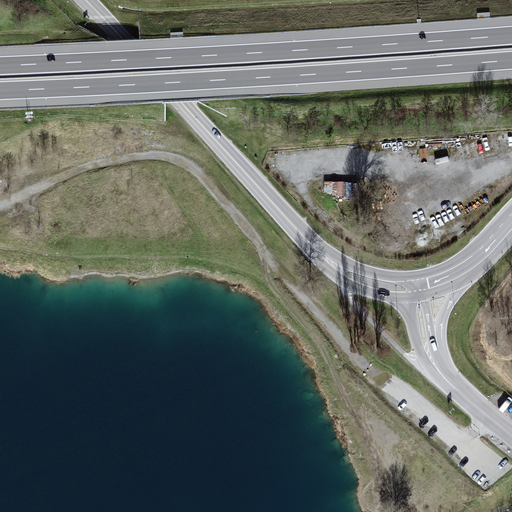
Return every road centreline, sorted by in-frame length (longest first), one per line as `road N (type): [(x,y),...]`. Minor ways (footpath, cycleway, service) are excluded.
road 1 (track): [(487,411),(466,439),(367,368),(192,162),(127,156),(38,183),(0,207)]
road 2 (motorway): [(511,34),(0,65)]
road 3 (motorway): [(0,91),(511,60)]
road 4 (tertiary): [(87,0),(321,255)]
road 5 (unclassified): [(450,378),(441,323),(474,262)]
